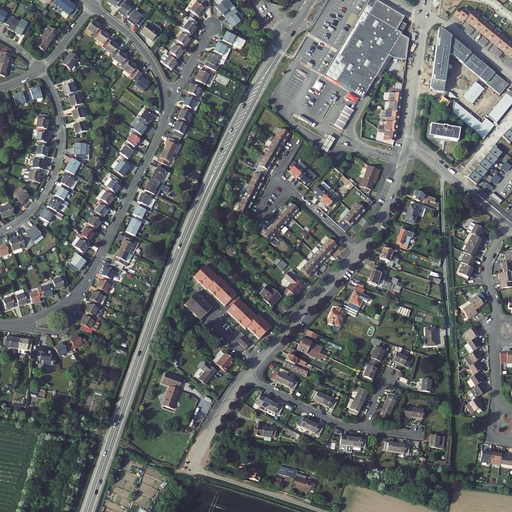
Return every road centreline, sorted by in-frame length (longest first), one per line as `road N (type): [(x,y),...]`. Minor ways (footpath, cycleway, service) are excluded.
road 1 (secondary): [(202,196),(87,511)]
road 2 (residential): [(0,324),(54,309),(88,278),(164,116)]
road 3 (residential): [(508,224),(486,277),(496,308),(496,396),(511,409)]
road 4 (residential): [(0,232),(33,208),(57,164),(56,104),(37,69)]
road 5 (residential): [(358,252),(244,376)]
road 6 (secondary): [(279,52),(245,99),(202,196)]
road 7 (secondary): [(202,196),(279,52)]
road 8 (residential): [(325,511),(192,469)]
road 9 (residential): [(244,376),(337,424),(363,428)]
road 10 (residential): [(407,143),(508,224)]
road 11 (residential): [(424,19),(407,143)]
road 12 (residential): [(407,143),(385,209),(358,252)]
